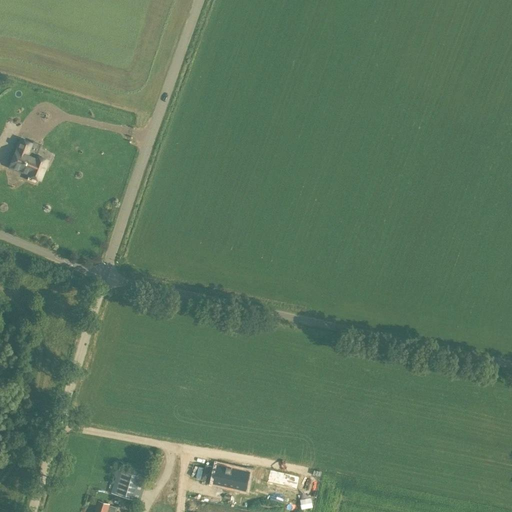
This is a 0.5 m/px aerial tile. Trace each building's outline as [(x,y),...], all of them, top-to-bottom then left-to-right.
[(47,160),(34,155),(28,153),(31,144),(20,139),(16,148),(9,167),(39,179),(47,160)] [(49,159),(51,152),(38,148),(36,155),(49,159)] [(217,465),(214,483),(223,485),(227,486),(242,489),(246,472),(232,468),(232,467),(226,466),(226,467),(217,465)] [(118,469),(111,493),(132,499),(139,475),(118,469)] [(270,471),(267,482),(296,489),(297,484),(298,481),(299,477),(270,471)] [(98,500),(96,508),(94,511),(114,511),(116,507),(109,505),(110,504),(98,500)]
